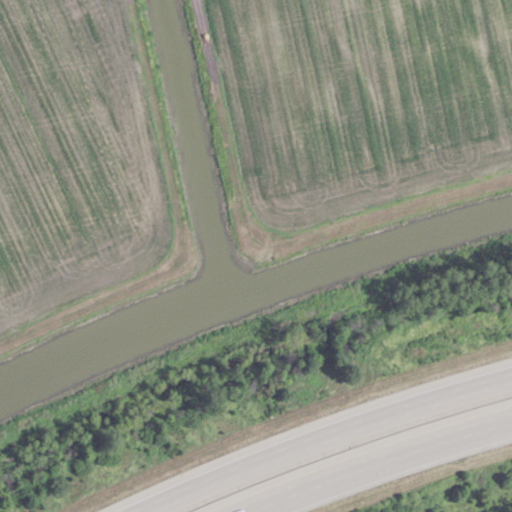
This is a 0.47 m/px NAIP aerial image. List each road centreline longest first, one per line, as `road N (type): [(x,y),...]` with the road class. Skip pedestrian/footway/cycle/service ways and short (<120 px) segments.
road 1 (motorway): [(511,375),(354,424),(136,511)]
road 2 (motorway): [(239,509),(511,415)]
